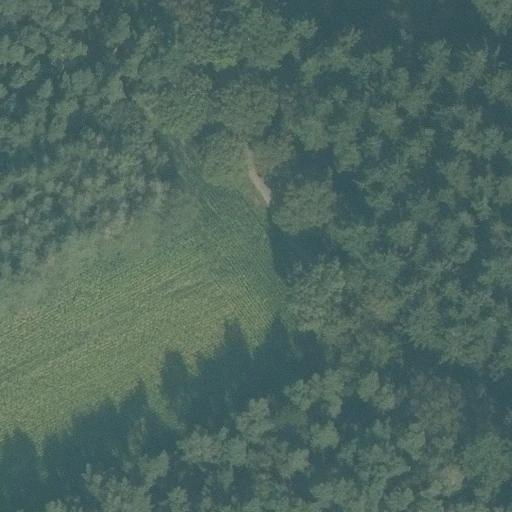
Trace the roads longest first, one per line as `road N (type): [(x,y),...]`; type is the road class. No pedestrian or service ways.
road 1 (track): [(486,511),(136,0)]
road 2 (track): [(195,88),(140,122),(88,138),(0,184)]
road 3 (track): [(361,333),(511,234)]
